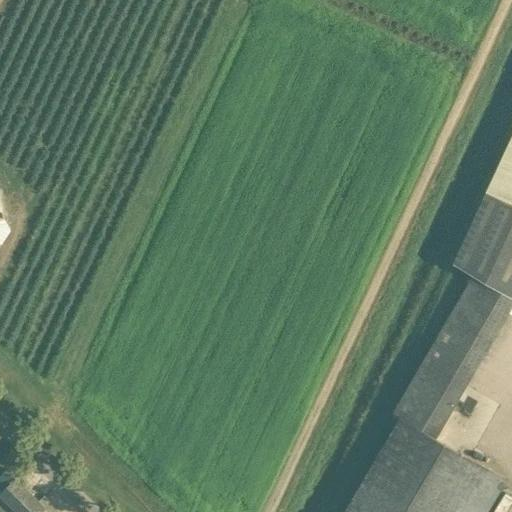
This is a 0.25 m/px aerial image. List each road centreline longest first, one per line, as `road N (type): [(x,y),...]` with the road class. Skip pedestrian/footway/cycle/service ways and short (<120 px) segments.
road 1 (track): [(271,511),(511,1)]
road 2 (track): [(511,42),(293,511)]
road 3 (unclassified): [(96,511),(0,421)]
